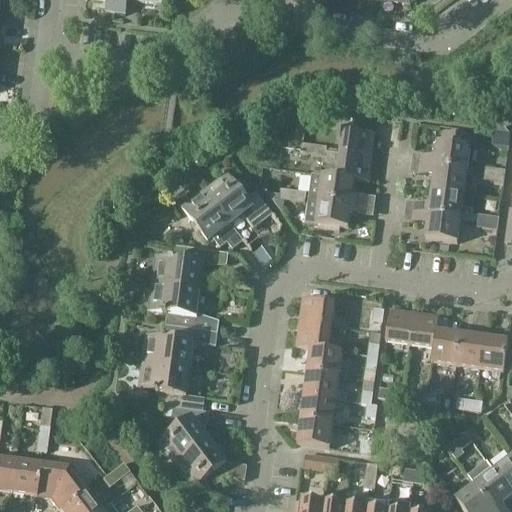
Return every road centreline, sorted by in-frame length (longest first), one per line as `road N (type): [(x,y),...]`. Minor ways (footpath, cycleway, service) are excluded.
road 1 (residential): [(374,279),(311,270),(270,288),(256,427),(268,456),(259,511)]
road 2 (residential): [(218,14),(441,46),(509,0)]
road 3 (residential): [(44,56),(148,69),(218,14)]
road 4 (residential): [(511,283),(486,298),(374,279)]
road 5 (residential): [(374,279),(392,153)]
